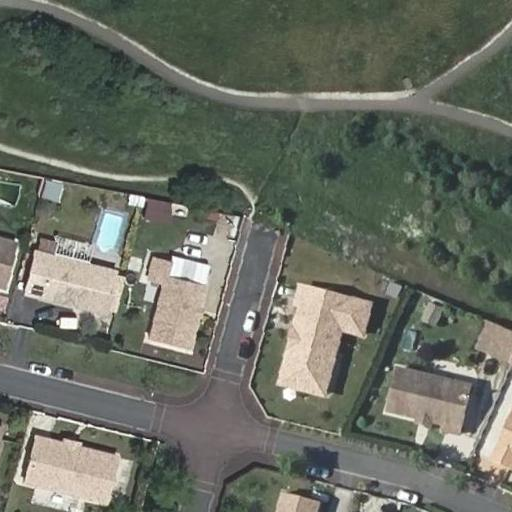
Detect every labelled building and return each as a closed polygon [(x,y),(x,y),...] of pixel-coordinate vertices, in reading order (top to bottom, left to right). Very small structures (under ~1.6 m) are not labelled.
[(39,196),(54,200),(58,183),(42,179),(39,196)] [(139,217),(166,223),(169,206),(143,199),(139,217)] [(217,213),(214,236),(234,239),(237,215),(217,213)] [(87,259),(90,244),(33,231),(29,247),(87,259)] [(0,298),(2,299),(14,257),(0,252),(0,298)] [(112,280),(33,260),(22,300),(102,322),(112,280)] [(153,266),(147,288),(161,294),(147,349),(186,359),(203,293),(165,285),(167,270),(153,266)] [(369,316),(298,298),(294,313),(300,315),(282,384),(325,395),(340,340),(361,345),(369,316)] [(474,347),(511,362),(511,330),(485,320),(474,347)] [(396,378),(386,419),(417,427),(430,430),(444,433),(442,438),(458,444),(470,396),(396,378)] [(325,395),(282,384),(280,393),(323,405),(325,395)] [(511,470),(511,421),(493,468),(510,476),(511,470)] [(430,430),(417,427),(415,432),(428,436),(430,430)] [(32,444),(21,488),(101,510),(113,465),(32,444)] [(280,511),(319,511),(320,511),(283,502),(280,511)]
